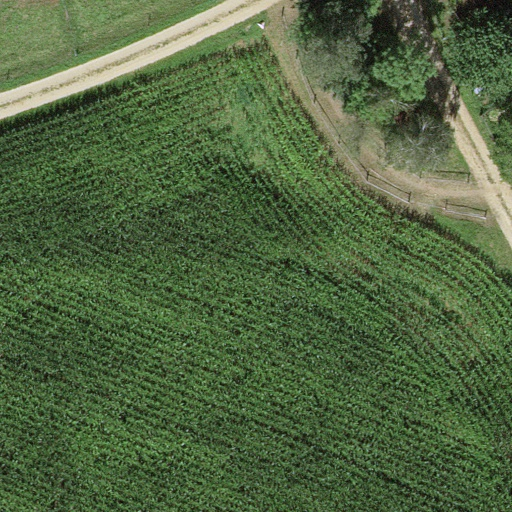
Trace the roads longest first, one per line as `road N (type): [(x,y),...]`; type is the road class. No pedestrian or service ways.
road 1 (track): [(0,107),(259,0)]
road 2 (track): [(511,232),(394,0)]
